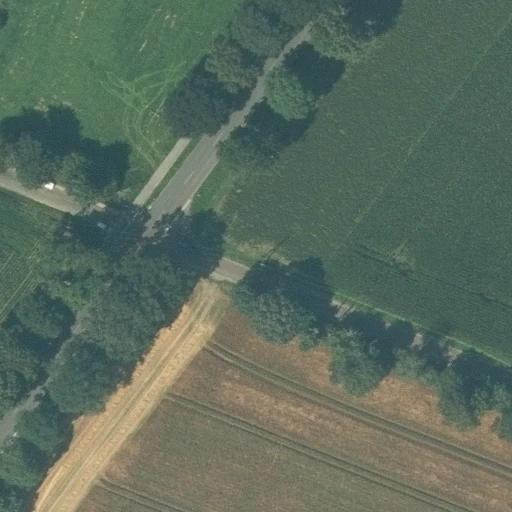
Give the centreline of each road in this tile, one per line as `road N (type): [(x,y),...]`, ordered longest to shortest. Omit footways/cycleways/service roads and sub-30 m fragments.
road 1 (unclassified): [(511,375),(146,236)]
road 2 (secondary): [(146,236),(323,0)]
road 3 (secondary): [(0,432),(146,236)]
road 4 (unclassified): [(146,236),(0,177)]
